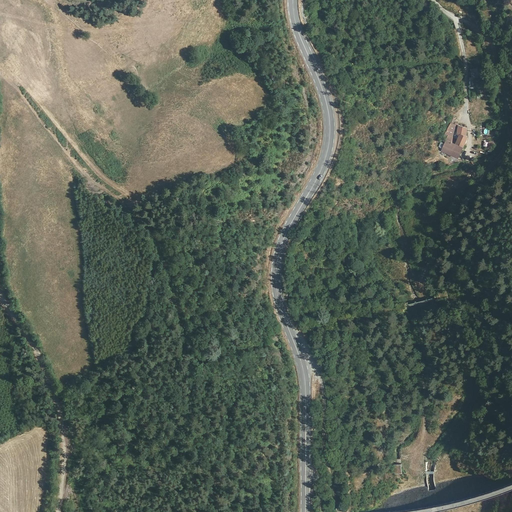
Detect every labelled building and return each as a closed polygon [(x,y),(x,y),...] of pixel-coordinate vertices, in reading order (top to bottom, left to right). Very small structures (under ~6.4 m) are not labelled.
[(470,88),(475,88),(474,78),(479,78),(478,68),(469,68),(470,88)] [(455,124),(450,122),(444,134),(447,135),(452,137),(455,124)] [(447,135),(445,140),(459,146),(462,147),(467,136),(464,135),(467,128),(459,125),(457,134),(459,135),(456,144),(451,141),(452,137),(447,135)] [(459,146),(445,140),(441,149),(458,156),(462,147),(459,146)] [(401,462),(402,468),(408,467),(409,472),(411,472),(409,460),(401,462)] [(401,473),(401,465),(388,465),(388,473),(401,473)]
